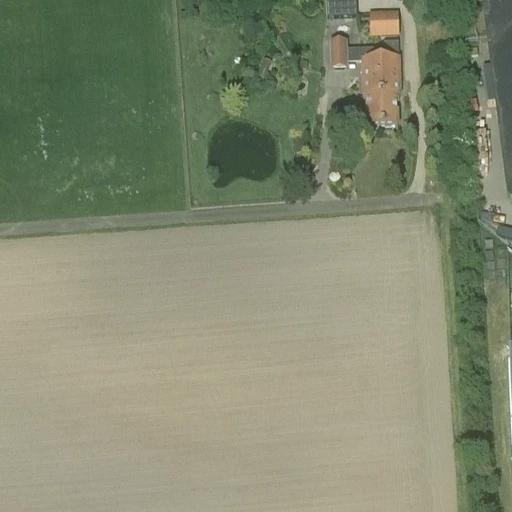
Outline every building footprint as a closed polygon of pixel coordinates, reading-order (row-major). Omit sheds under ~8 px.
[(326,0),(328,21),(358,20),(356,0),(326,0)] [(509,201),(511,203),(511,0),(483,0),(484,1),(489,44),(504,155),(503,156),(509,201)] [(370,41),(399,40),(399,16),(370,16),(370,41)] [(361,100),(366,99),(367,130),(397,129),(396,99),(400,99),(398,46),(384,47),(384,61),(374,62),(374,53),(348,54),(348,44),(330,45),(331,73),(348,73),(348,67),(360,66),(361,89),(361,100)] [(257,79),(268,83),(275,68),(264,63),(257,79)]
